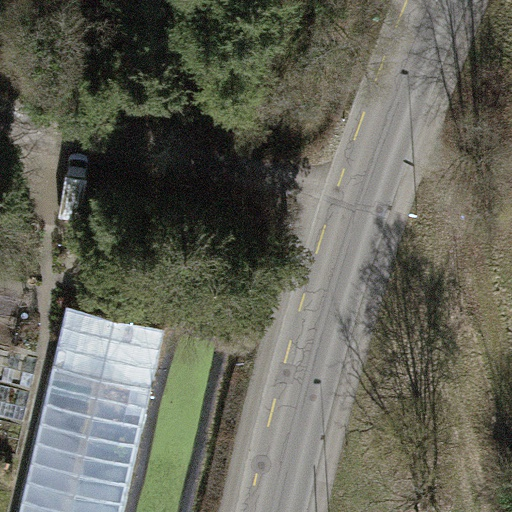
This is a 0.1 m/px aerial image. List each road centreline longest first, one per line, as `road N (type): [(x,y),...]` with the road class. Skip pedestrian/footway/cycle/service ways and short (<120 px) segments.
road 1 (tertiary): [(441,0),(365,197),(286,511)]
road 2 (track): [(0,124),(365,197)]
